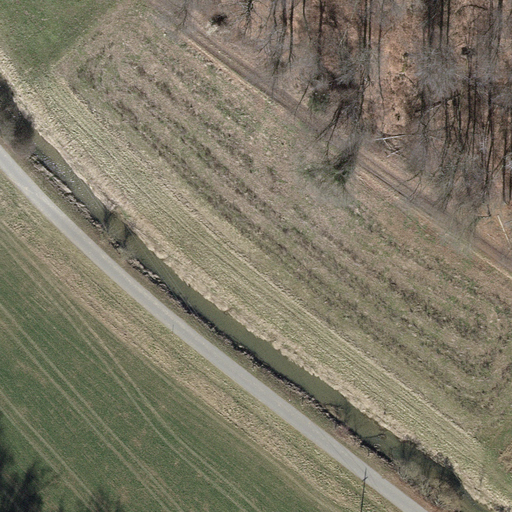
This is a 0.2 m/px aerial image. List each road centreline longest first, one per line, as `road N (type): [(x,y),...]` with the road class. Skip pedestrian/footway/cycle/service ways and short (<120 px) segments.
road 1 (track): [(511,485),(185,235),(39,93)]
road 2 (track): [(511,277),(153,0)]
